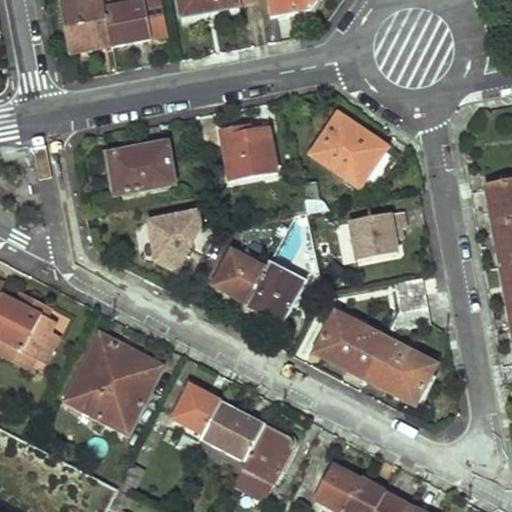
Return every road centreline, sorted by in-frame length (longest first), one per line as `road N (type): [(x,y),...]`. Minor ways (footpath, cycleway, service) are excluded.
road 1 (residential): [(67,255),(90,280),(494,488)]
road 2 (residential): [(494,488),(428,103)]
road 3 (residential): [(40,118),(357,58)]
road 4 (residential): [(40,118),(67,255)]
road 5 (residential): [(17,0),(40,118)]
